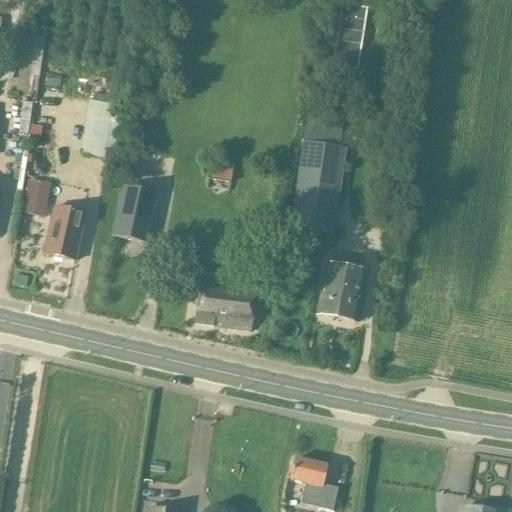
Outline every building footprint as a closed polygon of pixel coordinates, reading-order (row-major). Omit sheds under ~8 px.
[(366,11),(341,7),(332,68),(357,72),(366,11)] [(24,36),(15,93),(36,96),(44,39),(24,36)] [(106,138),(110,113),(111,105),(90,103),(83,158),(103,161),(104,154),(106,138)] [(319,235),(333,237),(347,149),(338,148),(342,122),(306,117),(287,247),(317,251),(319,235)] [(233,167),(212,164),(209,181),(230,184),(233,167)] [(29,182),(25,202),(45,207),(49,186),(29,182)] [(121,186),(110,238),(142,245),(153,194),(121,186)] [(53,208),(43,254),(75,261),(85,215),(53,208)] [(326,266),(317,316),(355,323),(365,273),(326,266)] [(200,279),(196,326),(251,332),(258,287),(200,279)] [(337,490),(322,487),(326,468),(294,461),(289,482),(306,485),(301,505),(333,511),(337,490)]
